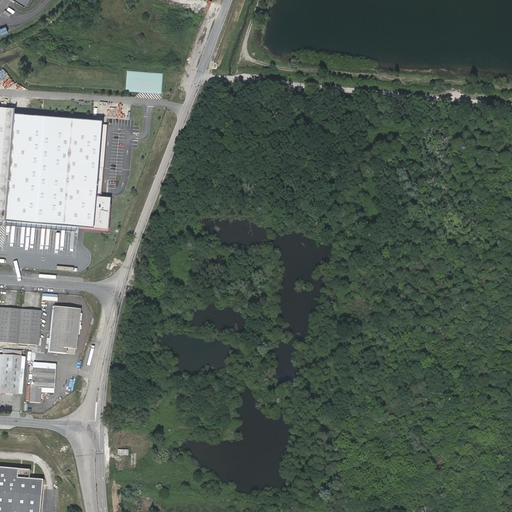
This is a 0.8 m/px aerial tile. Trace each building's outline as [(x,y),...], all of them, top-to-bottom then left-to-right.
[(10,0),(23,8),(28,0),(10,0)] [(125,90),(162,93),(163,73),(127,70),(125,90)] [(0,221),(107,229),(110,199),(98,197),(103,125),(14,117),(14,109),(0,107),(0,221)] [(78,350),(82,310),(53,307),(51,330),(49,354),(68,355),(69,350),(78,350)] [(0,318),(0,341),(19,343),(22,310),(1,308),(0,318)] [(22,310),(19,343),(40,345),(43,311),(22,310)] [(3,356),(0,355),(0,392),(23,395),(26,357),(21,357),(22,351),(4,350),(3,356)] [(57,364),(34,363),(31,402),(41,403),(42,388),(55,389),(57,364)] [(22,469),(0,467),(0,511),(43,511),(46,484),(21,482),(22,469)]
